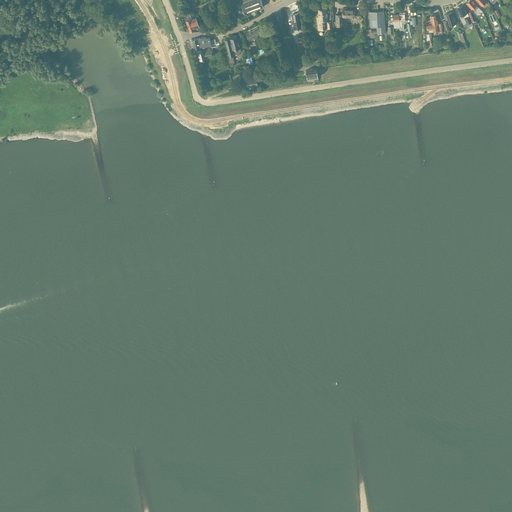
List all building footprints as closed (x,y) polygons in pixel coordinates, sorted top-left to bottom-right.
[(240,0),(241,4),(245,14),(264,6),(261,0),(240,0)] [(472,0),(468,0),(466,3),(472,9),(474,11),(478,7),(476,5),(472,0)] [(457,7),(456,7),(460,16),(463,15),(464,18),(469,16),(467,12),(466,13),(463,5),(460,6),(459,5),(457,6),(457,7)] [(325,9),(317,10),(318,17),(317,17),(317,19),(318,23),(318,30),(325,29),(324,22),(325,21),(327,21),(327,18),(328,16),(327,13),(326,12),(325,9)] [(336,19),(335,19),(335,21),(334,21),(334,26),(335,26),(335,27),(343,27),(343,17),(354,17),(355,19),(361,19),(361,12),(355,12),(355,9),(342,9),(342,14),(335,14),(336,19)] [(186,20),(186,21),(189,31),(200,27),(196,17),(195,17),(193,11),(183,14),(186,20)] [(383,11),(369,12),(370,27),(377,26),(377,30),(371,30),(371,34),(377,33),(377,34),(385,33),(383,11)] [(443,21),(446,30),(452,28),(451,24),(455,23),(452,12),(444,14),(446,20),(443,21)] [(298,13),(292,14),(292,17),(293,18),(294,29),(300,28),(298,13)] [(429,23),(426,24),(427,33),(433,32),(439,31),(439,32),(445,31),(442,22),(439,23),(438,19),(437,19),(436,14),(430,15),(431,22),(429,23)] [(258,38),(256,35),(261,33),(258,27),(246,34),(249,40),(251,42),(250,42),(255,51),(262,47),(258,38)] [(237,36),(231,37),(230,38),(229,38),(225,39),(229,56),(233,55),(237,54),(237,51),(241,50),(240,47),(237,36)] [(197,38),(191,39),(192,42),(194,48),(200,47),(211,45),(211,44),(215,44),(213,39),(210,39),(209,37),(206,37),(205,37),(197,38)] [(195,50),(196,52),(199,61),(198,61),(199,61),(204,60),(204,59),(213,57),(212,55),(214,55),(212,49),(211,49),(210,48),(201,50),(200,48),(195,50)] [(306,70),(307,78),(307,79),(318,77),(317,69),(306,70)] [(256,76),(250,77),(245,78),(247,86),(257,84),(256,76)]
